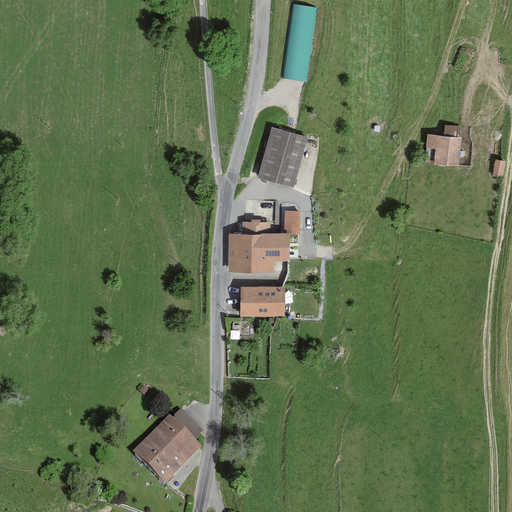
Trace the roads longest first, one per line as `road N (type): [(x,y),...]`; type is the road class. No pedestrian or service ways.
road 1 (tertiary): [(205,484),(218,386),(221,223),(254,87),(262,0)]
road 2 (track): [(511,152),(486,360),(495,511)]
road 3 (track): [(312,249),(339,249),(357,232),(432,101),(467,0)]
road 4 (track): [(225,199),(203,0)]
road 5 (track): [(493,0),(466,127)]
